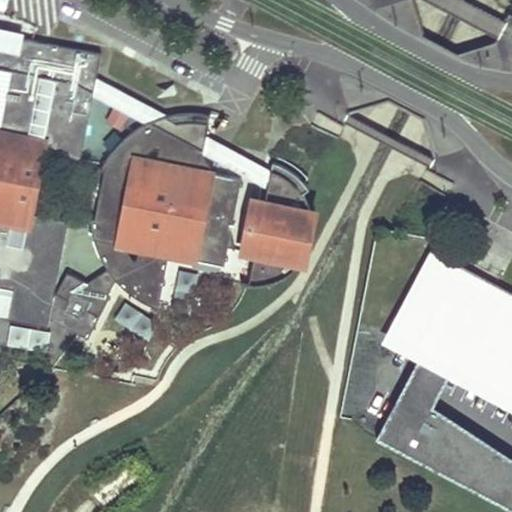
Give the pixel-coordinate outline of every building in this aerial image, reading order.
[(0,42),(17,42),(17,40),(18,37),(26,39),(27,35),(0,30),(0,42)] [(18,37),(17,40),(44,53),(45,43),(26,39),(18,37)] [(0,277),(0,279),(0,284),(13,287),(8,317),(48,324),(50,316),(86,336),(109,295),(106,293),(114,277),(116,280),(119,282),(122,285),(125,288),(131,292),(135,295),(139,297),(145,300),(150,303),(155,277),(164,279),(168,252),(224,263),(241,177),(209,171),(209,168),(209,165),(208,162),(207,159),(205,157),(203,154),(205,138),(209,113),(191,112),(187,112),(181,112),(177,112),(173,113),(169,113),(166,114),(164,115),(159,126),(149,120),(145,122),(140,125),(134,128),(129,132),(125,135),(120,140),(117,142),(115,145),(113,147),(109,152),(107,154),(103,160),(102,163),(99,169),(103,170),(94,217),(89,215),(90,219),(90,225),(91,228),(92,235),(94,240),(95,245),(97,250),(102,259),(104,263),(106,266),(85,281),(68,271),(53,295),(55,283),(47,281),(51,263),(58,264),(66,220),(28,213),(40,150),(80,158),(91,97),(94,78),(99,54),(45,43),(44,53),(17,40),(17,42),(0,42),(0,277)] [(149,120),(159,126),(164,115),(94,78),(91,97),(140,125),(145,122),(149,120)] [(205,138),(203,154),(268,187),(271,172),(205,138)] [(91,193),(89,215),(94,217),(103,170),(99,169),(91,193)] [(258,281),(267,280),(272,278),(280,275),(291,266),(300,256),(306,244),(310,230),(310,222),(308,212),(304,200),(301,195),(295,188),(286,180),(271,172),(268,187),(264,204),(256,248),(249,281),(258,281)] [(253,201),(244,246),(256,248),(264,204),(253,201)] [(511,414),(511,293),(431,252),(382,346),(411,362),(372,438),(511,511),(511,458),(431,410),(439,396),(446,383),(511,414)] [(47,281),(55,283),(58,264),(51,263),(47,281)] [(178,271),(173,300),(191,303),(197,275),(178,271)] [(164,279),(155,277),(150,303),(160,308),(164,279)] [(161,323),(126,304),(116,321),(151,341),(161,323)] [(11,328),(8,347),(45,354),(48,334),(11,328)]
